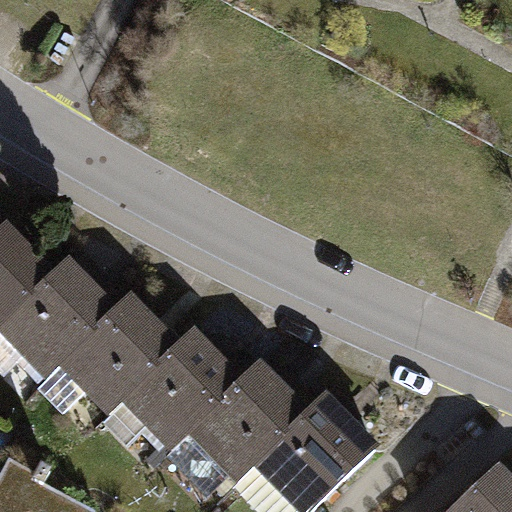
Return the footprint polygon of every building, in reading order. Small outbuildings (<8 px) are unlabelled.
[(0,341),(59,280),(10,233),(0,242),(0,341)] [(71,268),(59,280),(0,341),(0,346),(48,392),(61,379),(121,317),(71,268)] [(112,427),(123,415),(183,353),(133,305),(121,317),(61,379),(112,427)] [(173,464),(189,448),(247,387),(227,368),(235,360),(214,340),(206,348),(197,339),(183,353),(123,415),(173,464)] [(241,498),(257,480),(324,411),(287,376),(278,386),(262,371),(247,387),(189,448),(241,498)] [(337,398),(324,411),(257,480),(290,511),(330,511),(383,458),(356,431),(364,423),(337,398)] [(0,481),(0,511),(85,511),(51,494),(57,482),(40,473),(36,481),(8,467),(0,481)] [(511,511),(511,484),(503,476),(467,511),(511,511)]
